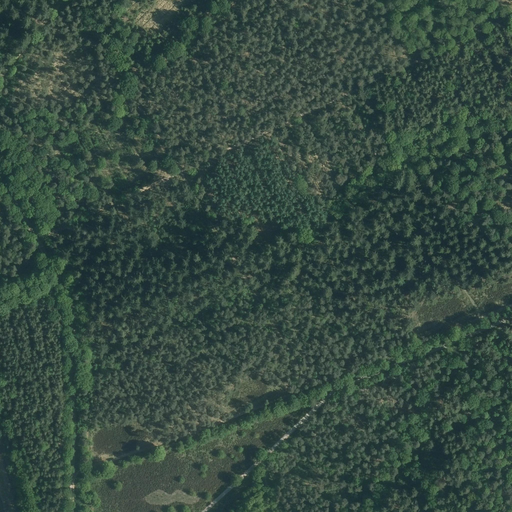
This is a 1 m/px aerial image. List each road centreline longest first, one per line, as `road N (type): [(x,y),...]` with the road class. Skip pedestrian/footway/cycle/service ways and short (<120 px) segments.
road 1 (track): [(73,470),(73,305),(0,172)]
road 2 (track): [(93,472),(330,377),(334,389)]
road 3 (track): [(475,511),(470,355)]
road 4 (track): [(334,389),(456,339)]
